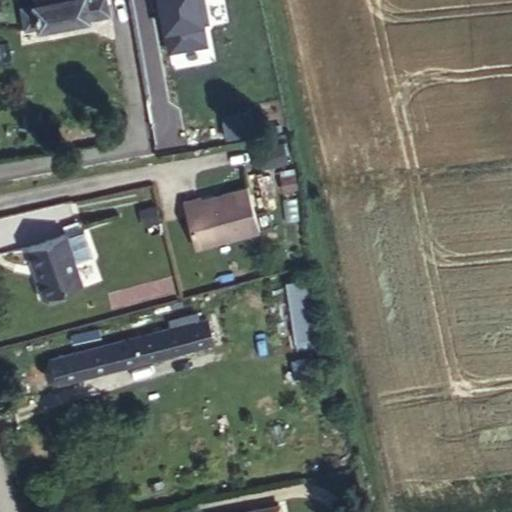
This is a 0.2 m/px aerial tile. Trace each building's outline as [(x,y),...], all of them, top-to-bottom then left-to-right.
[(26,19),(54,15),(52,0),(45,0),(24,3),(26,19)] [(98,9),(54,15),(26,19),(18,20),(20,44),(101,32),(98,9)] [(287,183),(274,186),(277,200),(291,197),(287,183)] [(194,205),(178,209),(189,256),(253,240),(242,196),(195,208),(194,205)] [(150,210),(134,213),(137,229),(153,226),(150,210)] [(79,231),(60,237),(67,258),(64,259),(65,262),(86,255),(79,231)] [(60,237),(22,249),(27,267),(30,266),(34,280),(33,286),(37,298),(42,303),(53,299),(55,292),(73,286),(65,262),(64,259),(67,258),(60,237)] [(303,277),(285,280),(296,341),(315,338),(303,277)] [(161,326),(163,334),(190,327),(189,320),(161,326)] [(133,367),(205,351),(200,325),(190,327),(163,334),(128,341),(133,367)] [(128,341),(41,362),(45,387),(133,367),(128,341)]
